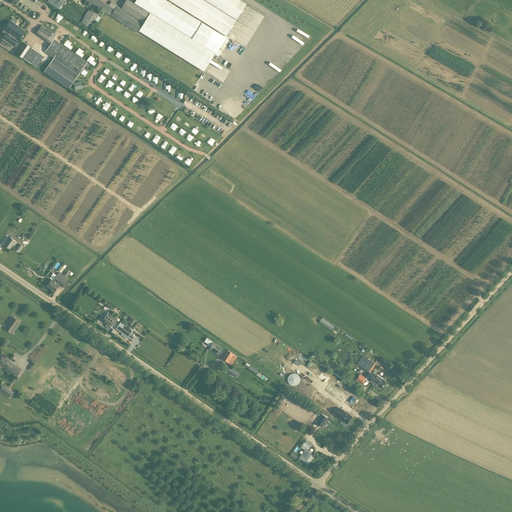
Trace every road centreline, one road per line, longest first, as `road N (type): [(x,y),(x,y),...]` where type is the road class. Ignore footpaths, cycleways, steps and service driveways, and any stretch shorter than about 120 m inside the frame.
road 1 (unclassified): [(317,485),(0,266)]
road 2 (unclassified): [(317,485),(511,270)]
